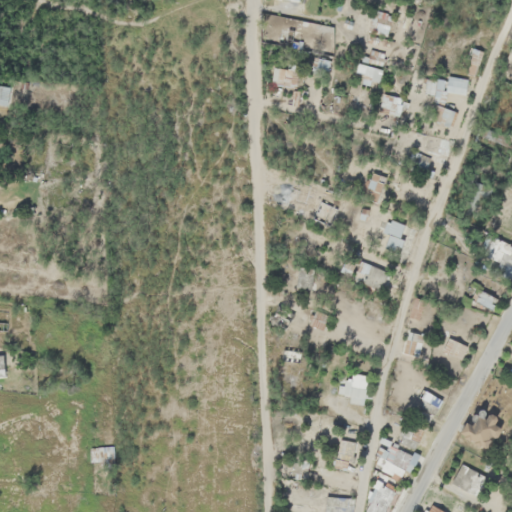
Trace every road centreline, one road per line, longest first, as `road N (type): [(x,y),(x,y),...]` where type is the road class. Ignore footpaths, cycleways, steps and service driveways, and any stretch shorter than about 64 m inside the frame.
road 1 (residential): [(511,4),(409,285),(383,372),(360,511)]
road 2 (residential): [(254,0),(267,511)]
road 3 (residential): [(403,511),(511,314)]
road 4 (track): [(57,0),(130,23),(193,0)]
road 5 (residential): [(254,96),(368,124),(386,111)]
